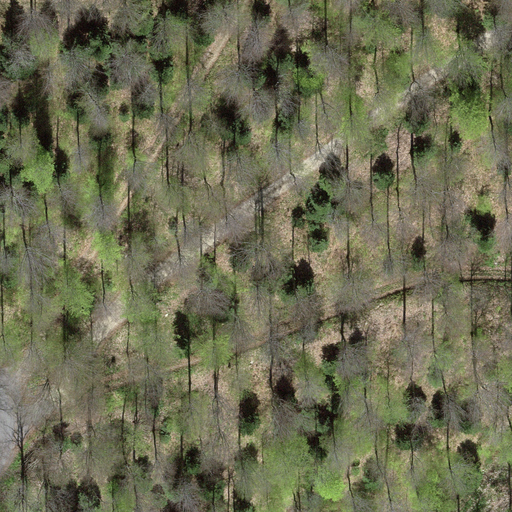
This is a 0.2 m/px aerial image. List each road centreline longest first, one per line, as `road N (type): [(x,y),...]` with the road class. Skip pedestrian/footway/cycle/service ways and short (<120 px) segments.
road 1 (track): [(511,24),(152,278),(102,326),(35,412)]
road 2 (track): [(511,273),(408,280),(5,426)]
road 3 (track): [(0,393),(241,0)]
